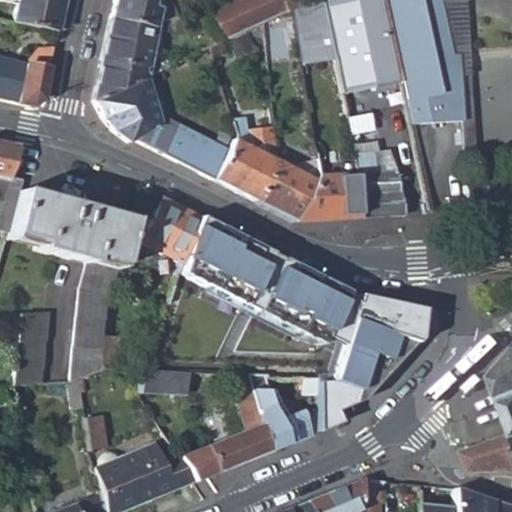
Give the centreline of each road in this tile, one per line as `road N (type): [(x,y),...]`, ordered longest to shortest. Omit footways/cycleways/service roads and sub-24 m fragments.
road 1 (residential): [(449,264),(363,266),(322,256),(58,133)]
road 2 (residential): [(214,511),(347,458),(411,407)]
road 3 (residential): [(411,407),(458,476),(511,492)]
road 4 (residential): [(86,0),(58,133)]
